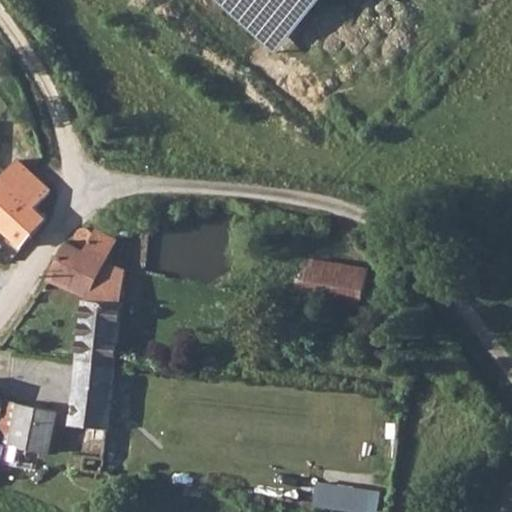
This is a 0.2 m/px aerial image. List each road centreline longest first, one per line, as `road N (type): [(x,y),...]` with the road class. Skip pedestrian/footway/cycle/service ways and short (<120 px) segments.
road 1 (unclassified): [(0,315),(81,194),(169,178),(322,200),(412,236),(511,369)]
road 2 (track): [(81,194),(48,81),(0,12)]
